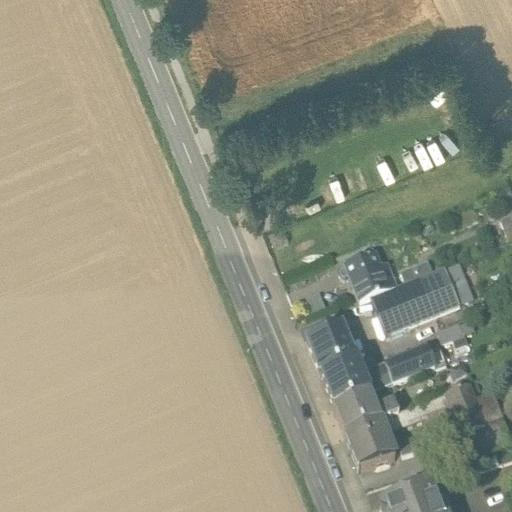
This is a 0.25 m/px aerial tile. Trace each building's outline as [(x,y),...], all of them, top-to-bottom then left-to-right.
[(511,217),(503,222),(510,237),(511,236),(511,217)] [(283,226),(270,232),(276,246),(289,240),(283,226)] [(427,264),(402,275),(407,288),(433,278),(427,264)] [(347,284),(357,308),(371,302),(398,292),(388,268),(347,284)] [(398,292),(371,302),(386,340),(445,317),(449,327),(466,320),(448,272),(433,278),(407,288),(398,292)] [(344,327),(313,339),(327,374),(358,362),(344,327)] [(460,329),(441,336),(446,348),(456,343),(459,352),(468,348),(460,329)] [(386,368),(394,388),(446,367),(438,347),(386,368)] [(358,362),(327,374),(340,409),(384,392),(394,388),(386,368),(364,377),(358,362)] [(448,399),(474,463),(511,447),(511,446),(502,423),(487,430),(471,390),(448,399)] [(384,392),(340,409),(332,412),(343,440),(383,425),(414,413),(408,398),(390,405),(384,392)] [(383,425),(343,440),(359,479),(399,464),(383,425)] [(403,446),(409,461),(444,448),(439,433),(403,446)] [(447,511),(437,484),(377,507),(378,511),(447,511)]
